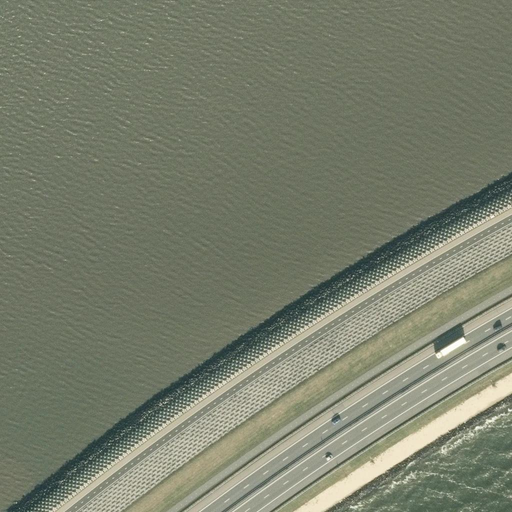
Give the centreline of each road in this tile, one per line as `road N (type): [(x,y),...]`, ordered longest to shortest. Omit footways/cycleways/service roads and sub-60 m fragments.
road 1 (motorway): [(511,315),(310,439),(210,511)]
road 2 (motorway): [(243,511),(511,338)]
